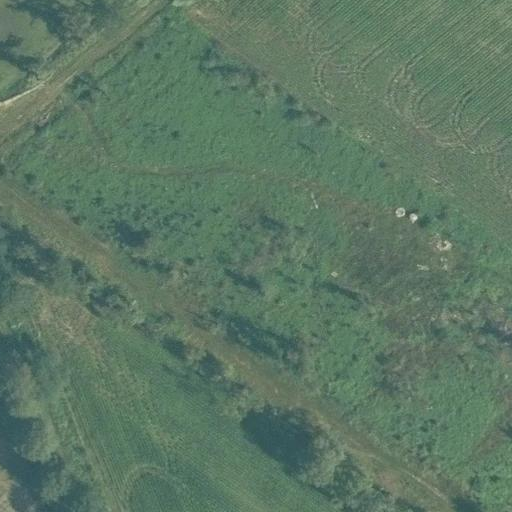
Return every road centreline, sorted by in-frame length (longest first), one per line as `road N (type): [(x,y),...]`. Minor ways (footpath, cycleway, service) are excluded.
road 1 (track): [(0,185),(450,511)]
road 2 (track): [(80,511),(0,312)]
road 3 (track): [(0,137),(150,0)]
